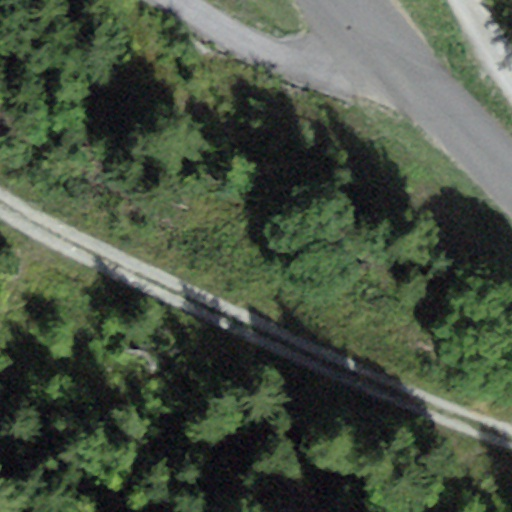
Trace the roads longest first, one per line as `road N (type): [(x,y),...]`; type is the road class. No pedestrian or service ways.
road 1 (track): [(511,443),(329,371),(0,210)]
road 2 (residential): [(321,0),(468,155),(511,185)]
road 3 (track): [(389,72),(335,87),(302,78),(162,0)]
